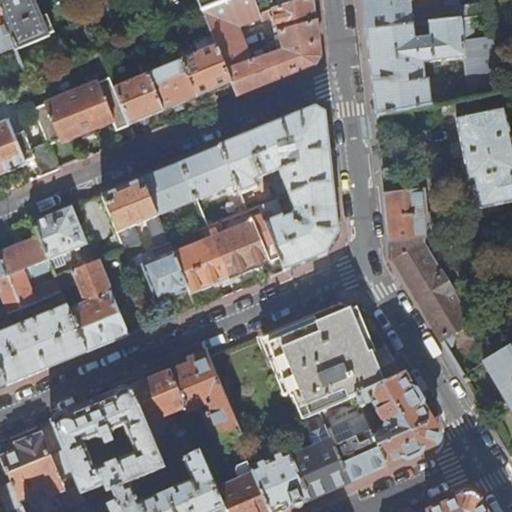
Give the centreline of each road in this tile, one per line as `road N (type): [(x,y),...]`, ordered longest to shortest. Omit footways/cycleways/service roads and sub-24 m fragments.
road 1 (residential): [(368,263),(0,416)]
road 2 (unclassified): [(0,217),(343,77)]
road 3 (residential): [(479,456),(368,263)]
road 4 (residential): [(368,263),(343,77)]
road 5 (residential): [(351,511),(479,456)]
